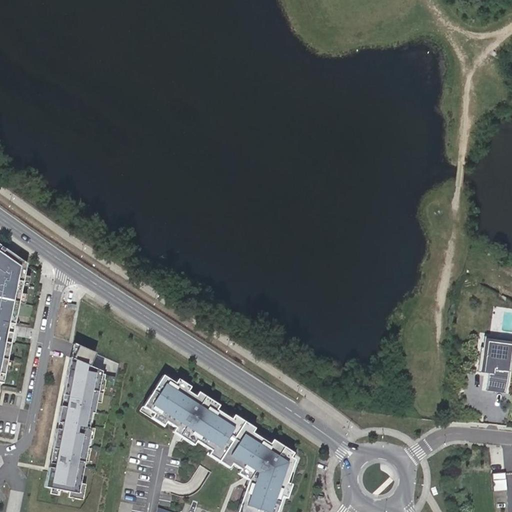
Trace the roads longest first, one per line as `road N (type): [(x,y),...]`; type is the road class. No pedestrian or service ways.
road 1 (tertiary): [(67,264),(355,455)]
road 2 (residential): [(67,264),(27,440),(0,450)]
